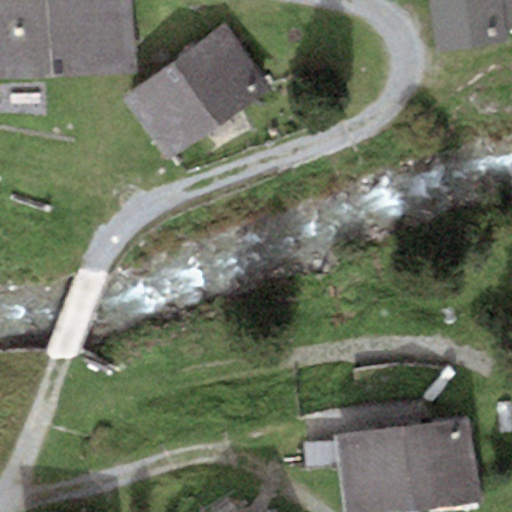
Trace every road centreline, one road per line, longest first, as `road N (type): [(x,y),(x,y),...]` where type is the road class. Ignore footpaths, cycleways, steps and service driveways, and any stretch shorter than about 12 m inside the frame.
road 1 (track): [(0,503),(122,228),(181,190),(357,126),(384,112),(401,89),(403,37),(393,21),(353,0)]
road 2 (track): [(327,511),(249,462),(206,453),(0,511)]
